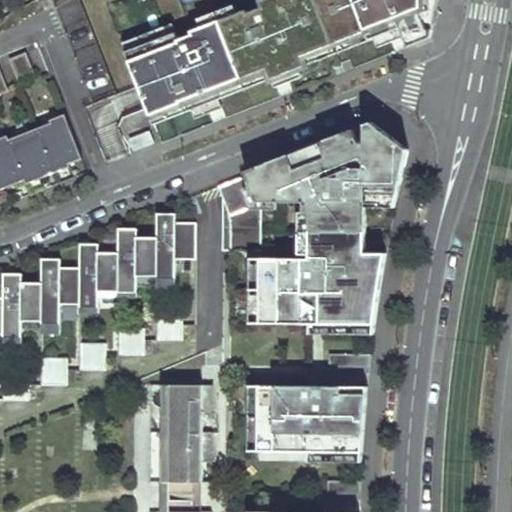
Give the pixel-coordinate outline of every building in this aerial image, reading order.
[(400,29),(404,37),(408,47),(431,38),(438,0),(261,0),(258,1),(262,9),(248,14),(247,11),(192,33),(193,35),(179,41),(176,33),(126,53),(138,85),(143,96),(147,108),(151,116),(183,104),(187,113),(192,111),(206,106),(213,103),(220,100),(216,91),(269,70),(273,79),(281,76),(288,73),(300,68),(305,67),(301,57),(333,44),(366,32),(369,41),(375,39),(388,34),(394,31),(400,29)] [(398,39),(404,37),(400,29),(394,31),(388,34),(375,39),(378,47),(391,42),(398,39)] [(366,32),(333,44),(337,53),(369,41),(366,32)] [(305,67),(337,53),(333,44),(301,57),(305,67)] [(38,79),(27,53),(10,60),(20,84),(20,86),(38,79)] [(350,59),(332,66),(336,75),(340,73),(353,68),(350,59)] [(292,82),(303,77),(300,68),(288,73),(281,76),(273,79),(276,88),(285,85),(292,82)] [(0,69),(0,95),(9,92),(8,89),(0,69)] [(216,112),(223,109),(220,100),(213,103),(206,106),(192,111),(196,120),(210,114),(216,112)] [(154,126),(187,113),(183,104),(151,116),(154,126)] [(52,124),(38,130),(54,173),(70,167),(69,165),(82,159),(65,116),(51,121),(52,124)] [(373,123),(246,173),(247,177),(220,188),(224,199),(224,252),(263,251),(262,203),(304,203),(304,213),(310,213),(310,260),(260,260),(260,325),(311,325),(376,325),(388,253),(366,254),(366,202),(396,203),(400,189),(401,184),(402,178),(409,150),(397,141),(373,123)] [(38,130),(10,141),(25,180),(27,184),(54,173),(38,130)] [(150,132),(130,139),(135,151),(154,143),(150,132)] [(8,137),(0,139),(0,190),(25,180),(10,141),(8,137)] [(176,222),(176,213),(167,213),(163,213),(158,213),(158,222),(163,222),(176,222)] [(163,222),(158,222),(158,238),(158,258),(197,259),(197,222),(176,222),(163,222)] [(138,238),(138,229),(129,229),(124,229),(120,229),(120,238),(124,238),(138,238)] [(158,258),(158,238),(138,238),(124,238),(120,238),(120,253),(119,276),(158,276),(158,258)] [(100,253),(100,244),(91,244),(86,244),(81,244),(81,253),(86,253),(100,253)] [(119,276),(120,253),(100,253),(86,253),(81,253),(81,268),(81,291),(119,292),(119,276)] [(61,268),(61,259),(52,259),(48,259),(43,259),(43,268),(48,268),(61,268)] [(260,260),(250,260),(250,325),(260,325),(260,260)] [(81,291),(81,268),(61,268),(48,268),(43,268),(43,283),(43,305),(81,305),(81,291)] [(23,283),(23,274),(14,274),(9,274),(4,274),(4,283),(9,283),(23,283)] [(43,305),(43,283),(23,283),(9,283),(4,283),(4,298),(4,323),(22,323),(22,322),(42,322),(43,305)] [(157,314),(157,340),(183,341),(183,325),(184,314),(157,314)] [(22,344),(22,323),(4,323),(4,335),(4,343),(22,344)] [(375,335),(376,325),(311,325),(311,335),(375,335)] [(145,340),(145,329),(119,329),(118,355),(145,356),(145,340)] [(106,355),(107,344),(80,344),(80,370),(106,371),(106,355)] [(371,368),(373,355),(330,355),(330,368),(357,368),(371,368)] [(68,370),(68,359),(42,359),(41,385),(68,386),(68,370)] [(30,385),(30,374),(3,374),(3,401),(30,401),(30,385)] [(171,482),(172,385),(164,384),(162,511),(170,511),(171,511),(171,482)] [(217,461),(214,432),(204,432),(204,415),(217,413),(214,385),(172,385),(171,482),(203,483),(203,462),(217,461)] [(259,452),(260,386),(250,386),(249,452),(259,452)] [(364,452),(369,387),(357,387),(260,386),(259,452),(310,452),(364,452)] [(364,462),(364,452),(310,452),(310,462),(364,462)] [(362,495),(363,482),(330,482),(329,495),(346,495),(362,495)]
